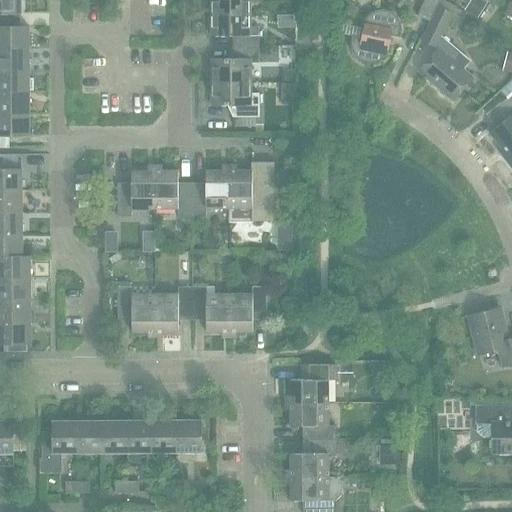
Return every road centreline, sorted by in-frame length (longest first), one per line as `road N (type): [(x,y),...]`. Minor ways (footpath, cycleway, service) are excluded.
road 1 (residential): [(89,371),(219,371),(243,380),(253,406),(254,511)]
road 2 (residential): [(89,371),(85,247),(58,229),(58,138)]
road 3 (residential): [(511,240),(473,170),(444,139),(385,100)]
road 4 (residential): [(58,138),(171,132),(178,75)]
